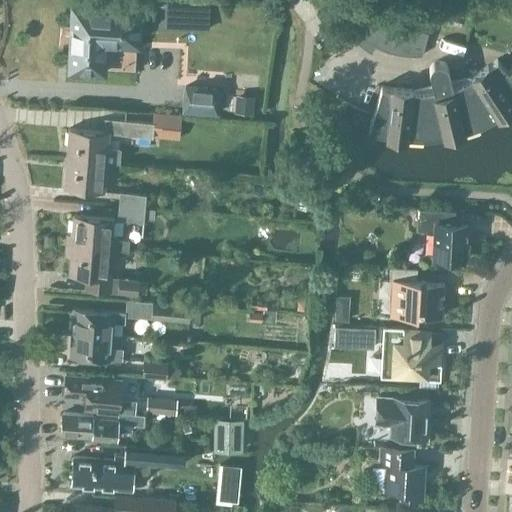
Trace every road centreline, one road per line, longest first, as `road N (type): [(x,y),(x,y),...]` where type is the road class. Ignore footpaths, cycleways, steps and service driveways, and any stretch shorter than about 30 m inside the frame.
road 1 (residential): [(29,511),(23,229),(0,133)]
road 2 (residential): [(480,511),(484,323),(511,273)]
